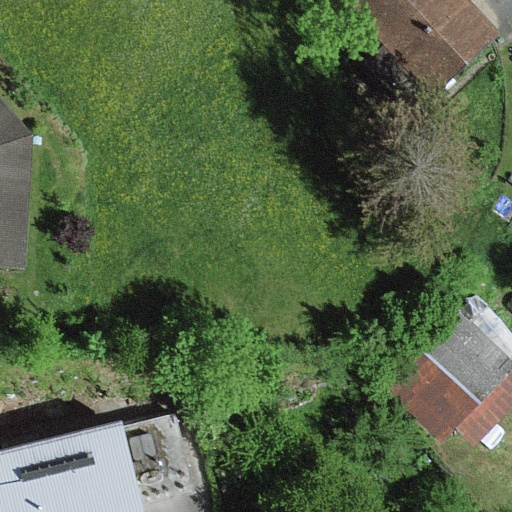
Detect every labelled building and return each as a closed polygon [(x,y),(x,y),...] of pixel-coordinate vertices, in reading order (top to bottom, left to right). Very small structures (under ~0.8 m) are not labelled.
[(458,0),(333,0),(381,51),(363,68),(409,118),(495,39),(458,0)] [(0,273),(20,275),(30,141),(0,107),(0,273)] [(511,367),(450,310),(377,388),(441,447),(511,370),(511,367)] [(118,431),(137,509),(193,496),(175,417),(118,431)] [(118,428),(0,456),(0,511),(138,511),(137,509),(118,431),(118,428)]
